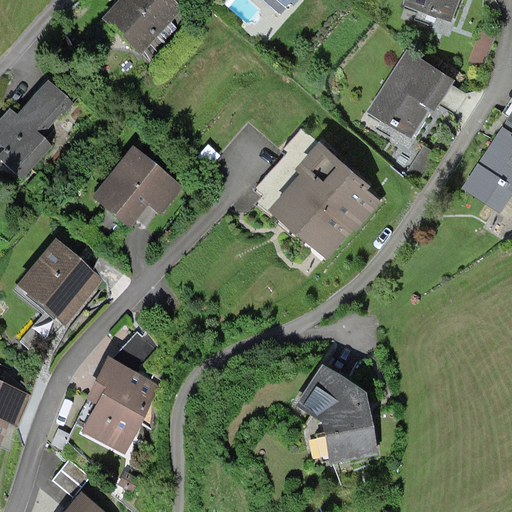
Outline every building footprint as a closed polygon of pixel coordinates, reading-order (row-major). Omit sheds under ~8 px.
[(124,0),(106,21),(138,51),(177,9),(167,0),(124,0)] [(272,0),(287,12),(297,0),(272,0)] [(472,0),(417,0),(417,2),(465,19),(472,0)] [(459,74),(415,50),(381,112),(425,136),(459,74)] [(75,112),(49,89),(22,120),(14,113),(0,128),(0,171),(20,189),(58,148),(49,140),(75,112)] [(511,132),(479,184),(511,210),(511,132)] [(387,198),(326,149),(273,214),(333,263),(387,198)] [(182,193),(133,156),(91,211),(129,240),(149,212),(161,221),(182,193)] [(56,247),(19,292),(66,330),(103,285),(56,247)] [(157,388),(103,369),(91,402),(100,406),(88,438),(132,455),(157,388)] [(359,397),(312,380),(293,420),(316,434),(324,469),(375,462),(359,397)] [(31,400),(0,390),(0,446),(8,427),(22,428),(31,400)] [(90,511),(80,503),(71,511),(90,511)]
